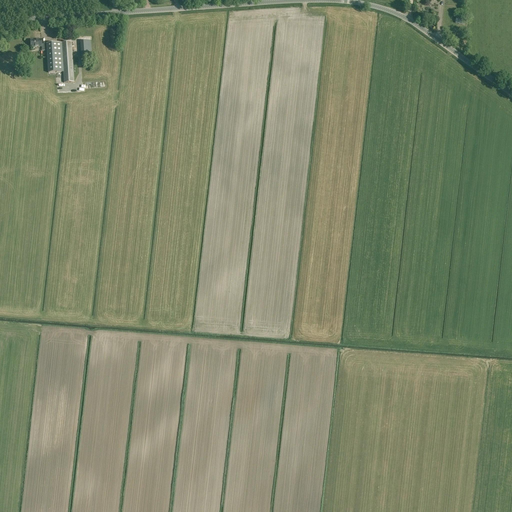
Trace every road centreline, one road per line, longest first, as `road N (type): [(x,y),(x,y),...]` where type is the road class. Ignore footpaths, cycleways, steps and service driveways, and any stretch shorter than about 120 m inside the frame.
road 1 (tertiary): [(291,0),(0,22)]
road 2 (tertiary): [(511,93),(406,18),(342,0)]
